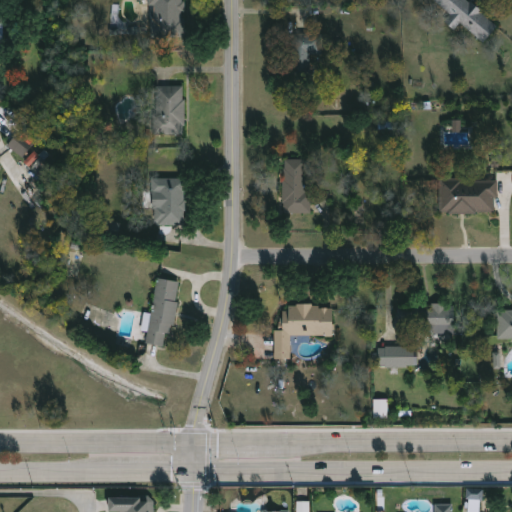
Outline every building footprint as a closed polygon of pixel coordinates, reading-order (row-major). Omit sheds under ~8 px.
[(184,0),(185,39),(174,39),(174,51),(151,51),(150,0),(184,0)] [(466,0),(500,23),(487,43),(461,26),(457,31),(445,23),(452,14),(436,3),(438,0),(466,0)] [(322,35),(322,55),(310,55),(310,80),(293,80),(293,34),(322,35)] [(156,86),(186,87),(185,135),(156,135),(156,86)] [(9,148),(16,136),(31,146),(24,158),(9,148)] [(311,213),(284,213),(284,160),(308,160),(308,193),(311,193),(311,213)] [(153,225),(153,179),(187,179),(187,225),(153,225)] [(440,214),(440,180),(497,180),(497,214),(440,214)] [(180,282),(170,348),(147,344),(157,278),(180,282)] [(400,306),(455,305),(456,330),(400,331),(400,306)] [(275,330),(284,331),(284,306),(334,306),(334,336),(291,336),(291,360),(275,359),(275,330)] [(511,339),(498,339),(498,311),(511,311),(511,339)] [(378,367),(378,347),(417,347),(417,367),(378,367)] [(374,415),(388,415),(387,399),(374,399),(374,415)] [(110,511),(110,497),(153,497),(153,511),(110,511)]
